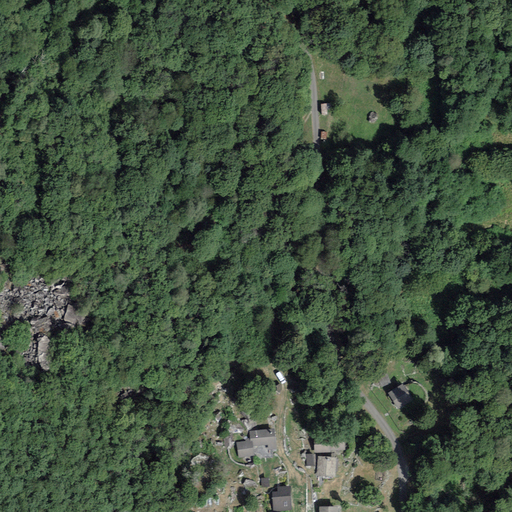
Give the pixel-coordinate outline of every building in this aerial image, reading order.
[(69,307),(68,323),(78,323),(79,307),(69,307)] [(390,397),(400,413),(418,402),(408,385),(390,397)] [(244,444),(246,458),(260,457),(259,452),(284,449),(282,430),(254,432),(255,443),(244,444)] [(338,476),(338,457),(319,456),(318,476),(338,476)] [(300,488),(278,489),(279,511),(285,511),(301,511),(300,488)]
